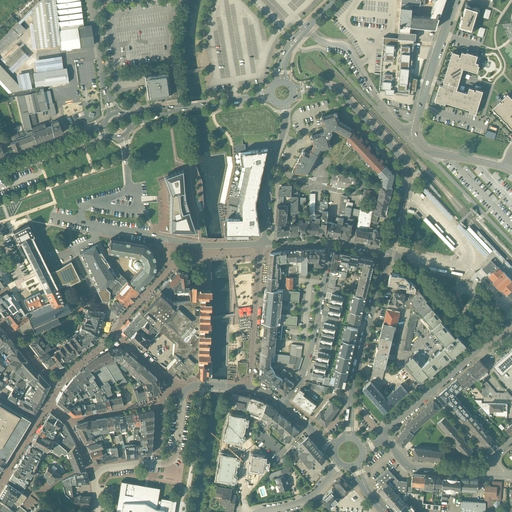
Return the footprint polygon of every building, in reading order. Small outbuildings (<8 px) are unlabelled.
[(40,0),(34,6),(40,48),(60,45),(61,49),(54,0),(40,0)] [(54,0),(61,49),(80,47),(80,46),(77,27),(83,26),(83,25),(83,24),(81,20),(82,19),(82,18),(80,14),(82,13),(82,12),(79,8),(81,7),(81,6),(79,2),(80,1),(80,0),(79,0),(54,0)] [(398,38),(416,40),(416,33),(410,32),(412,8),(417,8),(417,5),(425,5),(425,0),(401,0),(401,7),(399,31),(398,38)] [(445,0),(434,0),(431,11),(432,11),(430,17),(438,17),(439,14),(440,14),(445,0)] [(468,3),(467,5),(480,9),(479,13),(480,13),(481,8),(468,3)] [(462,18),(459,27),(472,30),(478,10),(465,6),(463,15),(461,14),(460,18),(462,18)] [(485,9),(482,17),(488,19),(491,10),(485,9)] [(430,17),(420,16),(419,16),(418,27),(419,27),(435,28),(436,28),(439,18),(439,17),(430,17)] [(17,22),(0,39),(0,50),(12,39),(12,40),(24,29),(18,22),(17,22)] [(83,26),(77,27),(80,46),(80,47),(93,45),(90,25),(83,26)] [(485,29),(480,27),(477,36),(483,37),(485,29)] [(411,93),(416,40),(398,38),(382,37),(377,90),(384,91),(384,93),(395,94),(395,92),(411,93)] [(13,72),(29,56),(18,45),(11,53),(7,49),(0,55),(10,66),(8,68),(13,72)] [(478,55),(466,52),(466,53),(462,51),(460,56),(459,56),(460,54),(452,51),(442,85),(439,85),(435,101),(445,104),(446,102),(470,110),(469,112),(476,114),(483,91),(476,88),(475,91),(474,90),(474,89),(469,87),(467,93),(457,90),(463,68),(477,72),(479,65),(478,65),(479,63),(476,62),(478,55)] [(34,62),(36,74),(46,72),(62,70),(61,58),(34,62)] [(18,88),(0,67),(0,83),(9,93),(21,90),(18,88)] [(62,70),(46,72),(48,85),(69,82),(67,69),(62,70)] [(46,72),(36,74),(32,74),(35,87),(39,87),(42,86),(48,85),(46,72)] [(167,73),(145,76),(148,99),(170,96),(167,73)] [(21,90),(9,93),(12,97),(24,95),(35,92),(34,88),(31,88),(27,74),(16,77),(18,88),(21,90)] [(42,86),(39,87),(39,91),(35,92),(24,95),(28,111),(28,114),(34,112),(47,109),(48,109),(46,104),(44,93),(42,86)] [(50,91),(44,93),(46,104),(53,103),(50,91)] [(511,98),(508,94),(492,109),(511,129),(511,98)] [(28,111),(24,95),(18,96),(22,113),(28,111)] [(53,103),(46,104),(48,109),(47,109),(49,117),(49,116),(56,115),(55,112),(54,103),(53,103)] [(28,114),(28,111),(22,113),(21,113),(26,135),(30,133),(34,143),(36,143),(33,135),(32,128),(31,126),(28,114)] [(34,112),(28,114),(31,126),(37,124),(34,112)] [(335,130),(339,122),(338,118),(338,117),(338,118),(337,115),(338,114),(335,112),(334,113),(332,114),(331,114),(326,116),(323,117),(322,116),(320,119),(322,119),(325,130),(324,132),(313,135),(312,135),(310,137),(312,138),(314,145),(311,150),(319,154),(320,154),(319,154),(321,151),(322,149),(326,148),(329,147),(330,148),(332,145),(330,145),(330,142),(328,137),(330,137),(332,133),(332,131),(335,130)] [(58,120),(51,123),(51,126),(54,136),(62,133),(58,120)] [(339,122),(335,130),(339,132),(343,134),(347,136),(347,137),(348,137),(353,129),(351,129),(351,128),(347,126),(343,124),(339,122)] [(44,123),(32,128),(33,135),(36,143),(54,136),(51,126),(46,127),(44,123)] [(359,138),(352,131),(353,129),(348,137),(347,140),(347,141),(348,139),(352,143),(351,145),(354,147),(363,139),(361,137),(359,138)] [(485,136),(495,138),(496,132),(486,130),(485,136)] [(26,135),(25,135),(25,134),(22,135),(22,136),(19,137),(23,147),(34,143),(30,133),(26,135)] [(16,140),(10,142),(14,151),(21,148),(23,147),(19,137),(15,139),(16,140)] [(367,147),(361,140),(363,139),(354,147),(354,148),(355,147),(358,150),(358,152),(362,156),(364,156),(365,157),(364,158),(365,159),(372,152),(369,149),(371,147),(369,145),(367,147)] [(241,192),(235,218),(225,218),(226,234),(259,234),(260,234),(256,203),(258,194),(268,148),(241,152),(242,165),(246,165),(241,192)] [(311,150),(309,154),(305,152),(303,151),(302,153),(302,152),(292,171),(293,172),(307,173),(309,173),(309,172),(319,154),(311,150)] [(372,152),(365,159),(366,158),(368,160),(370,163),(370,164),(375,170),(377,169),(379,171),(378,172),(378,173),(386,165),(382,162),(383,160),(381,158),(380,160),(372,152)] [(395,175),(386,165),(378,173),(383,178),(381,184),(392,187),(395,175)] [(181,170),(164,176),(170,193),(170,231),(186,231),(193,231),(184,199),(181,170)] [(356,178),(333,172),(330,184),(349,189),(350,185),(355,186),(356,178)] [(392,187),(381,184),(378,199),(389,201),(393,187),(392,187)] [(292,185),(281,185),(281,188),(279,188),(279,195),(284,195),(291,195),(291,192),(292,192),(292,185)] [(421,189),(454,224),(457,222),(424,187),(421,189)] [(376,192),(366,190),(365,196),(374,198),(375,198),(376,192)] [(291,195),(284,195),(283,205),(287,205),(291,205),(291,195)] [(342,195),(339,213),(345,213),(346,207),(348,197),(342,195)] [(375,204),(388,207),(389,201),(378,199),(376,198),(375,204)] [(328,205),(322,205),(322,202),(320,202),(320,211),(322,211),(322,226),(319,226),(319,234),(326,234),(327,221),(328,211),(327,211),(328,205)] [(278,204),(277,204),(275,224),(282,224),(286,224),(286,217),(287,205),(283,205),(278,204)] [(388,207),(375,204),(375,205),(374,209),(375,210),(375,211),(374,214),(378,214),(385,216),(388,207)] [(373,211),(360,208),(359,210),(358,216),(356,229),(369,231),(370,227),(371,221),(373,211)] [(337,217),(336,223),(333,223),(327,221),(326,234),(340,237),(343,223),(344,215),(345,213),(339,213),(338,217),(337,217)] [(320,215),(315,214),(315,218),(315,221),(312,221),(312,222),(309,222),(309,234),(319,234),(319,226),(319,218),(320,215)] [(455,253),(457,251),(422,214),(420,216),(455,253)] [(349,218),(348,222),(345,222),(345,224),(343,223),(340,237),(350,239),(351,239),(351,238),(350,238),(354,219),(349,219),(349,218)] [(306,222),(302,222),(302,219),(299,219),(299,224),(299,234),(309,234),(309,222),(309,219),(306,219),(306,222)] [(275,224),(274,237),(290,235),(290,229),(284,230),(284,228),(282,228),(282,224),(275,224)] [(295,224),(290,224),(290,225),(290,229),(290,235),(299,234),(299,224),(295,224)] [(457,227),(483,255),(488,251),(470,232),(468,233),(459,224),(457,227)] [(57,287),(57,285),(50,272),(33,237),(34,236),(29,225),(16,231),(14,232),(19,243),(21,242),(45,293),(41,296),(40,294),(24,301),(29,310),(41,304),(43,307),(51,303),(52,308),(65,302),(57,287)] [(368,234),(380,237),(381,235),(381,233),(382,233),(382,231),(383,226),(378,225),(377,229),(374,229),(373,228),(370,227),(369,231),(368,234)] [(369,231),(356,229),(354,240),(367,242),(368,234),(369,231)] [(380,237),(368,234),(367,242),(373,243),(379,244),(379,242),(380,240),(380,237)] [(143,244),(110,239),(110,242),(109,241),(109,242),(110,242),(109,244),(109,245),(109,247),(108,247),(109,247),(108,250),(108,253),(131,257),(131,260),(130,259),(128,266),(134,271),(134,270),(136,272),(128,281),(138,290),(154,274),(154,273),(156,263),(156,262),(153,252),(144,245),(143,244)] [(13,252),(17,259),(24,255),(17,242),(15,243),(19,249),(13,252)] [(109,300),(110,291),(105,287),(117,274),(118,272),(117,271),(107,256),(100,243),(79,253),(101,300),(109,300)] [(287,250),(287,262),(286,262),(289,262),(293,262),(293,267),(297,267),(297,249),(287,250)] [(308,249),(297,249),(297,267),(296,273),(308,272),(308,261),(308,249)] [(317,249),(308,249),(308,261),(315,261),(315,263),(317,263),(317,265),(323,265),(325,257),(326,249),(317,249)] [(287,250),(278,251),(280,261),(280,264),(282,264),(282,262),(287,262),(287,250)] [(278,262),(280,261),(278,251),(270,252),(270,262),(278,262)] [(340,262),(334,251),(331,269),(338,270),(340,262)] [(334,251),(340,262),(342,253),(334,251)] [(131,257),(108,253),(107,256),(117,271),(118,272),(122,275),(128,281),(136,272),(134,270),(134,271),(128,266),(130,259),(131,260),(131,257)] [(350,254),(342,253),(340,262),(343,263),(343,265),(348,266),(350,254)] [(359,256),(350,254),(348,266),(348,268),(351,268),(351,265),(357,266),(357,265),(359,256)] [(374,259),(359,256),(357,265),(360,265),(361,265),(361,264),(363,265),(364,263),(373,265),(375,260),(374,259)] [(482,269),(489,276),(498,267),(491,260),(482,269)] [(50,272),(57,285),(69,283),(70,285),(80,280),(71,261),(60,268),(54,271),(50,272)] [(348,266),(343,265),(343,263),(340,262),(338,270),(347,272),(348,268),(348,266)] [(373,265),(364,263),(363,265),(361,275),(370,278),(373,265)] [(281,268),(269,267),(268,276),(281,277),(286,277),(286,273),(286,269),(281,270),(281,268)] [(511,279),(504,272),(503,272),(498,267),(489,276),(494,281),(493,282),(500,289),(501,289),(506,294),(511,299),(511,281),(510,280),(511,279)] [(178,270),(168,281),(172,285),(173,291),(188,289),(188,285),(186,272),(178,270)] [(391,272),(388,284),(407,287),(406,290),(415,291),(416,287),(407,276),(391,272)] [(109,290),(110,291),(125,305),(138,290),(128,281),(122,275),(120,277),(117,274),(105,287),(109,290)] [(361,275),(360,275),(356,294),(366,297),(370,278),(361,275)] [(268,276),(267,289),(277,289),(277,284),(279,284),(279,281),(281,282),(281,277),(268,276)] [(207,366),(207,361),(208,361),(211,290),(210,290),(197,290),(197,288),(195,288),(195,285),(188,285),(188,289),(173,291),(172,285),(168,281),(160,289),(173,301),(199,298),(196,368),(195,371),(196,375),(200,378),(200,373),(207,366)] [(427,299),(416,287),(415,291),(406,290),(405,295),(402,308),(412,309),(411,314),(423,316),(432,308),(426,300),(427,299)] [(183,326),(175,336),(174,341),(172,353),(171,352),(168,357),(172,361),(166,367),(172,373),(174,371),(180,376),(182,374),(185,378),(191,371),(193,372),(195,371),(196,368),(199,298),(173,301),(160,289),(151,299),(183,326)] [(277,289),(267,289),(265,289),(264,298),(266,299),(266,302),(265,308),(263,308),(263,319),(264,319),(264,323),(283,324),(283,325),(296,326),(297,316),(281,315),(282,303),(282,300),(290,300),(298,302),(300,292),(286,291),(286,289),(277,289)] [(117,314),(125,305),(110,291),(109,300),(108,305),(117,314)] [(6,293),(0,297),(0,303),(1,302),(9,297),(6,293)] [(401,294),(398,293),(398,294),(394,293),(392,300),(389,299),(388,305),(402,308),(405,295),(401,294)] [(330,294),(327,306),(338,309),(341,297),(330,294)] [(366,297),(353,294),(349,310),(351,310),(362,313),(366,297)] [(9,297),(1,302),(0,303),(0,311),(5,318),(11,313),(12,315),(17,311),(18,312),(21,310),(18,304),(13,295),(9,297)] [(183,326),(151,299),(140,311),(159,330),(160,329),(174,341),(175,336),(183,326)] [(65,302),(52,308),(51,303),(43,307),(33,312),(27,315),(29,320),(35,333),(36,333),(37,334),(37,333),(41,331),(42,332),(42,330),(46,329),(46,330),(47,330),(46,328),(50,327),(51,328),(52,327),(51,326),(55,324),(55,326),(56,325),(56,324),(60,322),(61,323),(61,322),(60,321),(57,316),(60,315),(61,317),(61,316),(61,315),(64,313),(64,315),(65,315),(64,313),(67,312),(68,313),(69,313),(68,311),(70,310),(71,310),(72,311),(71,310),(72,307),(74,307),(74,306),(72,306),(71,303),(72,302),(71,301),(70,302),(67,302),(67,300),(66,300),(66,302),(65,302)] [(327,306),(324,317),(335,320),(338,309),(327,306)] [(94,317),(101,320),(103,312),(102,311),(88,309),(83,308),(82,317),(94,317)] [(423,316),(420,319),(429,330),(441,320),(442,319),(432,308),(423,316)] [(400,312),(387,309),(384,322),(395,325),(397,325),(400,312)] [(362,313),(351,310),(351,313),(349,312),(349,315),(350,316),(349,322),(359,324),(362,313)] [(132,320),(137,325),(139,328),(141,326),(148,332),(147,333),(152,338),(159,330),(140,311),(132,320)] [(12,315),(11,313),(5,318),(11,325),(19,318),(22,317),(19,312),(14,316),(12,315)] [(19,318),(11,325),(15,330),(18,328),(23,324),(23,323),(27,320),(29,320),(27,315),(26,315),(25,316),(22,317),(19,318)] [(82,317),(81,321),(85,322),(91,323),(99,328),(101,320),(94,317),(82,317)] [(251,317),(238,319),(239,330),(250,329),(251,317)] [(127,336),(137,325),(132,320),(122,331),(127,336)] [(444,347),(455,337),(441,320),(429,330),(444,347)] [(323,322),(320,334),(331,337),(334,325),(323,322)] [(395,325),(384,322),(380,336),(381,336),(392,339),(395,325)] [(91,323),(89,327),(98,331),(99,328),(91,323)] [(283,326),(283,325),(283,324),(264,323),(264,325),(263,334),(263,337),(276,338),(281,339),(283,326)] [(97,335),(98,331),(89,327),(86,326),(84,326),(82,325),(80,325),(79,324),(78,327),(81,328),(81,327),(97,335)] [(132,340),(140,332),(137,330),(139,328),(137,325),(127,336),(132,340)] [(341,339),(353,342),(357,328),(345,325),(341,339)] [(76,333),(86,346),(89,344),(92,342),(95,339),(95,338),(97,335),(81,327),(81,328),(79,332),(77,330),(75,332),(76,333)] [(409,327),(408,327),(405,342),(411,343),(414,328),(409,327)] [(3,345),(9,339),(3,331),(0,333),(0,346),(0,347),(3,345)] [(140,332),(132,340),(142,349),(150,341),(140,332)] [(76,333),(71,337),(81,350),(86,346),(76,333)] [(320,334),(317,345),(328,348),(331,337),(320,334)] [(43,335),(38,339),(32,344),(30,345),(39,356),(49,350),(53,347),(43,335)] [(455,337),(444,347),(421,366),(428,374),(429,375),(435,370),(443,364),(452,356),(460,349),(466,344),(458,335),(455,337)] [(377,351),(388,354),(392,339),(381,336),(377,351)] [(66,341),(76,354),(81,350),(71,337),(68,339),(68,338),(66,337),(65,338),(65,339),(66,340),(67,340),(66,341)] [(276,338),(263,337),(262,344),(262,352),(275,354),(276,338)] [(4,351),(13,344),(9,339),(3,345),(4,346),(2,348),(0,348),(0,352),(1,353),(2,352),(4,351)] [(59,343),(71,358),(76,354),(66,341),(64,339),(59,343)] [(353,342),(341,339),(338,353),(350,356),(353,342)] [(249,340),(243,341),(244,348),(241,349),(241,351),(248,352),(249,340)] [(54,346),(66,362),(71,358),(59,343),(54,346)] [(9,356),(17,349),(13,344),(4,351),(6,353),(9,356)] [(293,369),(299,371),(303,358),(301,357),(302,345),(291,344),(290,356),(275,354),(262,352),(261,355),(261,360),(261,363),(271,365),(271,361),(294,364),(293,369)] [(50,351),(55,357),(53,359),(55,362),(59,367),(66,362),(54,346),(53,347),(49,350),(50,351)] [(501,373),(511,363),(511,347),(493,364),(501,373)] [(6,357),(10,363),(21,354),(17,349),(9,356),(6,357)] [(111,349),(109,350),(114,359),(120,359),(120,357),(121,357),(121,355),(122,354),(121,349),(117,349),(114,349),(111,349)] [(127,371),(128,370),(137,360),(125,350),(121,349),(122,354),(123,359),(120,362),(119,363),(127,371)] [(49,350),(39,356),(43,362),(51,356),(48,353),(50,351),(49,350)] [(98,356),(105,365),(115,381),(115,382),(117,381),(118,387),(127,382),(114,359),(109,350),(98,356)] [(313,362),(324,365),(327,353),(316,351),(313,362)] [(388,354),(377,351),(373,365),(374,365),(385,368),(388,354)] [(346,371),(350,356),(338,353),(334,368),(346,371)] [(32,378),(46,393),(50,386),(37,372),(27,362),(21,354),(10,363),(9,364),(14,370),(8,378),(4,383),(14,389),(15,386),(21,391),(24,387),(27,383),(29,381),(32,378)] [(53,359),(51,356),(43,362),(48,368),(55,362),(53,359)] [(98,356),(92,360),(101,372),(109,386),(113,385),(112,382),(115,381),(105,365),(98,356)] [(421,366),(413,356),(406,362),(406,363),(407,362),(411,368),(412,370),(413,370),(414,371),(412,373),(420,381),(422,379),(425,376),(428,374),(421,366)] [(111,394),(109,386),(101,372),(92,360),(86,365),(93,373),(98,380),(103,389),(106,392),(107,395),(111,394)] [(133,372),(136,375),(143,366),(137,360),(128,370),(132,373),(133,372)] [(480,360),(469,369),(476,378),(477,378),(488,369),(480,360)] [(212,361),(211,361),(208,361),(207,361),(207,366),(200,373),(200,378),(209,379),(209,377),(211,377),(212,361)] [(321,377),(324,365),(313,362),(310,374),(321,377)] [(248,363),(238,363),(237,373),(247,374),(248,363)] [(283,380),(276,374),(271,365),(261,363),(260,376),(273,385),(277,388),(283,380)] [(80,370),(88,379),(92,377),(93,376),(91,374),(93,373),(86,365),(80,370)] [(385,368),(374,365),(371,377),(382,380),(385,368)] [(151,373),(143,366),(136,375),(134,376),(138,379),(141,376),(144,378),(151,373)] [(414,383),(399,366),(395,370),(410,387),(414,383)] [(346,371),(334,368),(331,383),(342,386),(346,371)] [(469,369),(457,379),(463,386),(463,387),(465,388),(469,385),(476,378),(469,369)] [(80,370),(76,375),(85,385),(88,382),(89,385),(86,387),(88,390),(91,394),(94,392),(93,390),(96,388),(98,387),(92,377),(88,379),(80,370)] [(157,378),(151,373),(144,378),(145,382),(141,383),(140,384),(142,391),(144,390),(147,400),(155,397),(154,395),(161,393),(160,391),(162,390),(159,381),(157,382),(156,379),(157,378)] [(81,388),(85,385),(76,375),(73,378),(81,388)] [(283,380),(277,388),(285,395),(294,384),(286,378),(285,377),(283,380)] [(26,395),(41,404),(46,393),(32,378),(29,381),(27,383),(29,385),(31,386),(26,395)] [(73,378),(67,386),(75,393),(77,392),(81,397),(83,399),(88,396),(85,393),(81,388),(73,378)] [(457,379),(440,394),(446,401),(447,401),(464,421),(471,415),(454,395),(463,387),(463,386),(457,379)] [(138,402),(147,400),(144,390),(142,391),(140,384),(141,383),(140,381),(131,384),(133,390),(136,389),(137,392),(135,393),(138,402)] [(384,397),(377,389),(377,388),(375,386),(375,387),(371,381),(363,388),(368,394),(378,405),(384,412),(392,406),(392,405),(385,398),(384,397)] [(496,393),(485,381),(481,384),(485,389),(490,394),(494,398),(508,399),(509,399),(504,393),(496,393)] [(401,384),(394,390),(392,392),(385,398),(392,405),(407,392),(401,384)] [(79,399),(81,397),(77,392),(75,393),(67,386),(62,391),(68,397),(71,401),(74,406),(77,405),(76,405),(77,404),(78,404),(79,403),(79,402),(79,401),(79,400),(79,399)] [(8,399),(16,404),(19,399),(23,393),(20,391),(19,393),(14,389),(8,399)] [(103,401),(105,401),(107,409),(111,408),(109,399),(107,395),(106,392),(103,389),(100,391),(102,394),(100,394),(103,401)] [(300,389),(292,399),(300,405),(307,397),(303,394),(305,392),(300,389)] [(485,389),(480,393),(485,398),(490,394),(485,389)] [(90,401),(89,401),(93,412),(97,411),(94,403),(91,394),(88,390),(85,393),(88,396),(90,401)] [(109,399),(111,408),(124,406),(121,396),(119,390),(116,391),(117,395),(118,396),(119,397),(109,399)] [(73,406),(74,406),(71,401),(68,397),(62,391),(57,403),(67,411),(70,408),(71,407),(73,406)] [(94,403),(97,411),(107,409),(105,401),(103,401),(100,394),(102,394),(100,391),(95,394),(97,402),(94,403)] [(250,398),(234,394),(232,404),(247,407),(250,398)] [(38,409),(41,404),(26,395),(22,401),(38,409)] [(316,404),(307,397),(300,405),(310,413),(316,404)] [(245,413),(262,418),(263,415),(263,414),(266,403),(250,398),(247,407),(245,413)] [(35,414),(38,409),(22,401),(19,399),(16,404),(35,414)] [(318,414),(315,417),(326,425),(329,421),(331,418),(339,407),(329,400),(318,414)] [(434,400),(405,425),(407,426),(395,440),(403,446),(413,433),(412,432),(414,430),(440,407),(434,400)] [(89,401),(84,403),(87,413),(93,412),(89,401)] [(30,420),(0,402),(0,457),(6,461),(30,420)] [(278,412),(266,403),(263,414),(263,415),(271,421),(277,413),(278,412)] [(507,404),(489,403),(489,405),(490,405),(490,409),(490,410),(497,411),(497,415),(507,416),(507,404)] [(67,411),(73,416),(81,414),(80,407),(79,405),(77,405),(74,406),(73,406),(71,407),(70,408),(67,411)] [(145,431),(152,430),(153,410),(138,412),(140,424),(140,433),(145,431)] [(132,413),(134,425),(140,424),(138,412),(132,413)] [(53,424),(57,419),(50,413),(46,420),(53,424)] [(132,413),(124,415),(126,430),(127,430),(134,428),(134,425),(132,413)] [(278,428),(285,418),(279,414),(278,415),(277,414),(277,413),(271,421),(273,422),(272,423),(278,428)] [(246,417),(229,414),(227,427),(226,427),(224,441),(241,443),(241,441),(244,441),(244,436),(242,436),(243,431),(244,431),(245,425),(248,425),(249,419),(246,418),(246,417)] [(128,435),(127,430),(126,430),(124,415),(117,416),(120,428),(121,433),(125,433),(126,435),(128,435)] [(478,423),(471,415),(464,421),(471,429),(478,423)] [(111,417),(114,428),(115,429),(120,428),(117,416),(111,417)] [(473,451),(463,439),(465,438),(445,416),(437,423),(457,445),(456,446),(465,457),(473,451)] [(111,417),(105,418),(109,431),(113,431),(113,428),(114,428),(111,417)] [(106,441),(101,418),(96,419),(100,431),(102,431),(106,441)] [(105,418),(101,418),(106,441),(111,441),(109,431),(105,418)] [(285,418),(278,428),(283,432),(284,432),(285,435),(284,436),(289,441),(292,439),(299,431),(298,431),(299,430),(294,426),(292,428),(291,427),(291,426),(291,425),(290,425),(291,423),(285,418)] [(46,420),(43,426),(54,433),(56,435),(57,436),(61,432),(57,429),(56,430),(54,429),(55,426),(57,427),(61,422),(57,419),(53,424),(46,420)] [(87,420),(92,433),(94,439),(100,431),(96,419),(87,420)] [(76,427),(84,442),(85,442),(94,439),(92,433),(87,420),(76,424),(76,427)] [(65,426),(61,422),(57,427),(57,428),(57,429),(61,432),(57,436),(56,435),(53,439),(50,441),(54,442),(58,444),(68,453),(71,449),(75,445),(65,426)] [(485,431),(478,423),(471,429),(478,437),(485,431)] [(48,435),(47,435),(53,439),(56,435),(54,433),(43,426),(40,430),(48,435)] [(152,430),(145,431),(140,433),(133,433),(133,435),(135,444),(137,456),(151,453),(152,442),(152,430)] [(94,439),(85,442),(87,445),(97,441),(97,443),(103,440),(100,431),(94,439)] [(492,439),(485,431),(478,437),(485,445),(492,439)] [(32,443),(33,443),(37,446),(47,452),(47,451),(48,452),(49,450),(52,441),(50,441),(45,438),(37,435),(32,443)] [(130,435),(126,439),(128,441),(128,442),(128,445),(130,444),(135,444),(133,435),(130,435)] [(301,436),(290,448),(294,452),(300,447),(298,445),(304,440),(301,436)] [(323,455),(308,436),(304,440),(298,445),(300,447),(303,450),(299,454),(310,467),(316,461),(319,465),(324,461),(321,457),(323,455)] [(498,447),(492,439),(485,445),(491,453),(498,447)] [(49,450),(59,456),(64,452),(66,454),(68,453),(58,444),(54,442),(52,441),(49,450)] [(97,441),(87,445),(92,459),(100,457),(97,449),(99,449),(97,443),(97,441)] [(125,448),(126,458),(133,457),(131,447),(131,448),(130,444),(128,445),(124,445),(125,448)] [(75,471),(85,469),(75,445),(71,449),(68,453),(75,471)] [(40,452),(35,449),(31,446),(26,453),(33,457),(35,454),(40,458),(41,455),(41,454),(41,453),(40,453),(40,452)] [(102,456),(103,462),(118,459),(116,447),(106,449),(107,452),(101,453),(102,456)] [(290,448),(284,455),(288,459),(295,453),(294,452),(290,448)] [(444,450),(414,448),(413,458),(423,459),(433,460),(443,460),(444,450)] [(265,455),(249,452),(246,472),(262,474),(262,472),(265,473),(266,469),(269,469),(271,461),(267,461),(267,457),(265,457),(265,455)] [(33,474),(40,458),(35,454),(33,457),(26,453),(19,466),(27,471),(27,470),(33,474)] [(237,456),(220,453),(216,480),(233,483),(233,481),(237,482),(238,474),(236,474),(238,465),(240,465),(241,458),(237,457),(237,456)] [(100,457),(92,459),(94,465),(103,462),(102,456),(100,457)] [(19,466),(16,470),(29,478),(30,479),(33,474),(27,470),(27,471),(19,466)] [(54,482),(62,476),(54,471),(57,468),(53,466),(51,469),(48,467),(46,473),(50,475),(49,478),(54,482)] [(291,467),(281,470),(282,476),(286,474),(286,475),(293,472),(291,467)] [(406,486),(407,481),(398,480),(388,468),(377,478),(383,486),(381,488),(380,488),(380,489),(378,490),(396,511),(404,504),(406,486)] [(27,482),(29,478),(16,470),(13,474),(23,480),(27,482)] [(280,470),(270,473),(272,479),(275,478),(282,476),(281,470),(280,470)] [(70,500),(74,505),(73,499),(71,485),(88,483),(86,472),(76,475),(62,482),(65,496),(66,496),(70,500)] [(9,481),(25,490),(28,483),(27,482),(23,480),(13,474),(9,481)] [(282,476),(275,478),(280,491),(290,488),(289,483),(291,483),(289,478),(287,479),(286,475),(286,474),(282,476)] [(425,475),(413,474),(411,485),(416,485),(415,487),(419,487),(419,486),(421,486),(420,491),(424,491),(424,487),(426,475),(425,475)] [(434,476),(425,475),(426,475),(424,487),(433,488),(434,476)] [(347,482),(342,476),(334,482),(339,488),(347,482)] [(443,477),(434,476),(433,488),(433,492),(437,492),(437,489),(436,487),(437,486),(442,487),(443,477)] [(460,479),(443,477),(442,489),(446,489),(446,491),(449,491),(452,492),(452,491),(456,492),(456,490),(460,491),(460,490),(460,479)] [(478,480),(460,479),(460,490),(478,491),(478,480)] [(159,487),(121,481),(115,511),(169,511),(171,502),(161,500),(160,500),(157,499),(159,487)] [(495,482),(492,481),(492,486),(491,486),(489,484),(488,486),(485,486),(484,500),(484,502),(486,502),(485,508),(486,508),(491,509),(491,503),(493,503),(493,500),(500,500),(501,482),(499,482),(495,482)] [(347,482),(339,488),(345,494),(352,488),(347,482)] [(27,498),(7,484),(3,490),(0,496),(0,498),(17,510),(27,498)] [(423,503),(424,494),(412,493),(412,487),(406,486),(404,504),(396,511),(397,511),(423,511),(427,509),(438,510),(438,511),(440,511),(441,505),(423,503)] [(232,489),(217,487),(216,493),(223,494),(221,504),(227,505),(234,506),(236,499),(231,498),(232,489)] [(332,487),(319,499),(328,508),(341,496),(332,487)] [(78,498),(73,499),(74,505),(81,505),(82,507),(91,507),(90,498),(89,497),(88,497),(82,497),(81,496),(79,497),(78,497),(78,498)] [(174,511),(176,500),(161,498),(161,500),(171,502),(169,511),(174,511)] [(486,508),(485,508),(486,502),(484,502),(484,500),(461,498),(461,508),(486,510),(486,508)] [(5,505),(0,502),(0,509),(4,511),(11,511),(10,511),(11,510),(5,505)]
